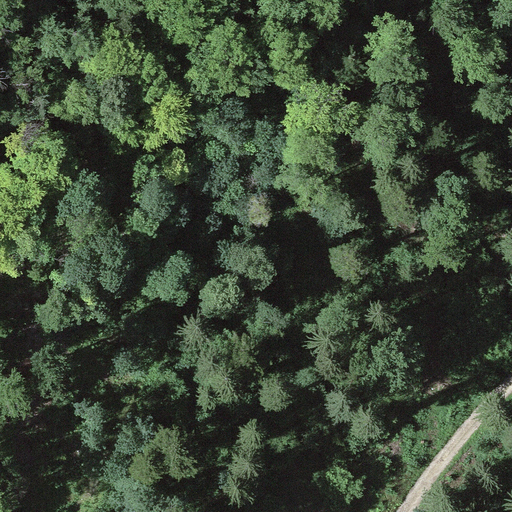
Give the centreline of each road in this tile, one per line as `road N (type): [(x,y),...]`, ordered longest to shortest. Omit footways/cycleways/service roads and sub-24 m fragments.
road 1 (track): [(363,0),(112,448),(85,511)]
road 2 (track): [(405,511),(453,444),(511,384)]
